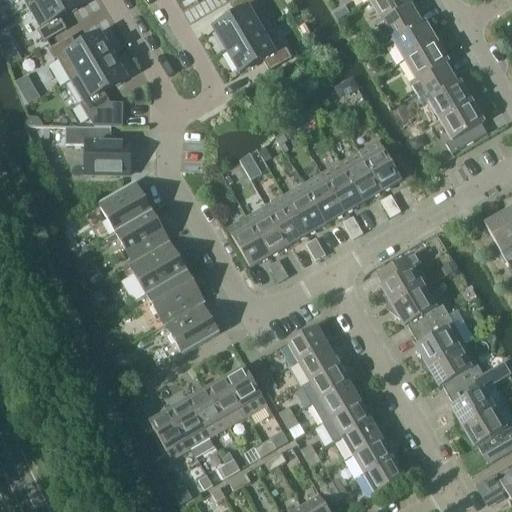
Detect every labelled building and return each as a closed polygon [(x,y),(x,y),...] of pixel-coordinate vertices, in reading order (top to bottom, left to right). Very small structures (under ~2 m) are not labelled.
[(20,0),(26,9),(42,0),(20,0)] [(78,0),(42,0),(26,9),(39,32),(37,33),(43,44),(66,31),(59,21),(83,7),(78,0)] [(235,18),(212,31),(225,54),(268,29),(255,6),(258,5),(255,0),(241,0),(229,7),(235,18)] [(380,37),(414,17),(409,8),(407,0),(374,0),(368,4),(380,24),(374,27),(380,37)] [(344,9),(333,15),(337,22),(348,16),(344,9)] [(404,64),(440,42),(419,26),(414,17),(380,37),(386,48),(392,45),(404,64)] [(268,29),(225,54),(239,77),(262,63),(268,74),(291,61),(284,50),(282,51),(278,46),(268,29)] [(70,39),(48,52),(54,63),(57,61),(70,84),(113,59),(99,36),(76,50),(70,39)] [(415,97),(450,77),(444,68),(440,42),(404,64),(416,84),(409,87),(415,97)] [(15,52),(3,59),(9,69),(21,62),(15,52)] [(113,59),(70,84),(82,104),(82,106),(80,107),(87,119),(93,130),(122,130),(122,106),(109,106),(103,95),(126,82),(113,59)] [(439,124),(476,102),(455,86),(450,77),(415,97),(422,108),(428,105),(439,124)] [(353,81),(344,86),(350,98),(359,92),(353,81)] [(35,92),(23,99),(27,107),(39,100),(35,92)] [(476,102),(439,124),(450,144),(445,147),(451,158),(485,137),(480,128),(476,103),(476,102)] [(324,104),(316,109),(321,118),(329,113),(324,104)] [(309,113),(299,118),(306,130),(316,124),(309,113)] [(129,179),(129,147),(109,146),(110,132),(65,131),(64,149),(85,149),(84,177),(129,179)] [(283,136),(275,140),(280,148),(284,146),(288,144),(283,136)] [(416,139),(405,145),(412,156),(423,149),(416,139)] [(377,144),(357,155),(381,195),(400,184),(382,152),(377,144)] [(284,146),(280,148),(284,156),(288,153),(284,146)] [(265,150),(258,154),(264,166),(271,162),(265,150)] [(357,155),(339,166),(362,206),(381,195),(357,155)] [(339,166),(320,177),(343,217),(362,206),(339,166)] [(320,177),(302,188),(325,228),(343,217),(320,177)] [(223,182),(218,185),(224,195),(229,192),(223,182)] [(114,237),(150,215),(133,186),(97,207),(114,237)] [(302,188),(283,199),(306,239),(325,228),(302,188)] [(283,199),(264,210),(287,249),(306,239),(283,199)] [(390,199),(380,205),(384,213),(395,207),(390,199)] [(395,207),(384,213),(389,221),(399,215),(395,207)] [(264,210),(246,221),(269,260),(287,249),(264,210)] [(511,210),(503,216),(511,231),(511,210)] [(132,267),(168,246),(150,215),(114,237),(132,267)] [(511,231),(503,216),(483,227),(500,256),(505,265),(511,260),(511,231)] [(352,220),(342,226),(347,235),(357,229),(352,220)] [(246,221),(226,232),(231,241),(249,272),(269,260),(246,221)] [(357,229),(347,235),(352,243),(362,237),(357,229)] [(314,242),(304,248),(309,256),(319,250),(314,242)] [(146,299),(185,276),(168,246),(132,267),(129,269),(146,299)] [(319,250),(309,256),(314,265),(324,259),(319,250)] [(412,258),(377,279),(383,288),(386,314),(422,292),(411,273),(418,269),(412,258)] [(277,264),(267,270),(272,278),(282,272),(277,264)] [(453,264),(442,270),(446,278),(457,271),(453,264)] [(282,272),(272,278),(277,286),(287,281),(282,272)] [(163,329),(203,306),(185,276),(146,299),(163,329)] [(422,292),(386,314),(406,330),(412,339),(447,318),(441,308),(434,312),(422,292)] [(203,306),(163,329),(164,330),(165,329),(182,359),(218,338),(201,308),(203,307),(203,306)] [(447,318),(412,339),(417,348),(421,374),(464,348),(447,318)] [(315,329),(286,347),(297,367),(327,349),(315,330),(315,329)] [(464,348),(421,374),(441,390),(446,398),(482,378),(464,348)] [(327,349),(297,367),(308,385),(338,368),(327,349)] [(129,367),(117,372),(123,387),(135,382),(129,367)] [(308,385),(301,390),(312,408),(349,387),(338,368),(308,385)] [(244,370),(224,381),(247,421),(267,410),(260,399),(251,382),(244,371),(244,370)] [(266,374),(256,379),(261,388),(271,382),(266,374)] [(482,378),(446,398),(452,408),(455,433),(492,412),(481,393),(488,389),(482,378)] [(224,381),(205,392),(228,432),(247,421),(224,381)] [(271,382),(261,388),(266,396),(276,390),(271,382)] [(349,387),(312,408),(322,427),(360,405),(349,387)] [(205,392),(187,403),(210,443),(228,432),(205,392)] [(187,403),(168,414),(191,453),(210,443),(187,403)] [(360,405),(322,427),(333,445),(341,441),(370,424),(360,405)] [(289,412),(279,417),(283,425),(293,419),(289,412)] [(492,412),(455,433),(477,450),(482,459),(498,449),(511,441),(511,429),(511,428),(504,432),(492,412)] [(168,414),(148,425),(165,454),(171,465),(191,453),(168,414)] [(293,419),(283,425),(288,433),(298,427),(293,419)] [(370,424),(341,441),(352,460),(381,443),(370,424)] [(511,453),(511,441),(498,449),(504,458),(511,453)] [(271,442),(262,447),(268,457),(277,452),(271,442)] [(381,443),(352,460),(363,478),(392,461),(381,443)] [(262,447),(254,452),(260,462),(268,457),(262,447)] [(310,448),(300,454),(305,462),(315,456),(310,448)] [(315,456),(305,462),(309,470),(319,464),(315,456)] [(280,457),(275,460),(279,468),(285,465),(280,457)] [(275,460),(264,466),(268,474),(279,468),(275,460)] [(392,461),(363,478),(374,498),(404,481),(392,461)] [(233,463),(225,468),(231,479),(239,474),(233,463)] [(225,468),(216,473),(222,483),(231,479),(225,468)] [(511,475),(498,483),(511,506),(511,507),(511,475)] [(245,477),(239,481),(243,489),(250,485),(245,477)] [(203,493),(211,489),(206,479),(197,484),(203,493)] [(239,481),(229,487),(233,494),(243,489),(239,481)] [(492,481),(483,486),(489,497),(498,491),(492,481)] [(331,485),(321,491),(326,499),(336,494),(331,485)] [(219,492),(211,497),(216,505),(224,500),(219,492)] [(336,494),(326,499),(331,507),(341,501),(336,494)] [(319,498),(303,508),(305,511),(326,511),(326,510),(319,498)]
